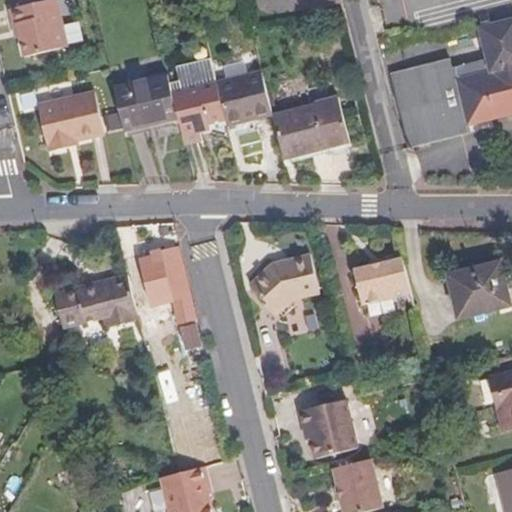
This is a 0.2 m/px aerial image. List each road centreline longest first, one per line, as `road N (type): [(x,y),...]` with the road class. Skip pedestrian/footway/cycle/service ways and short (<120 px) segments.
road 1 (residential): [(268,511),(197,205)]
road 2 (residential): [(403,211),(354,0)]
road 3 (residential): [(403,211),(197,205)]
road 4 (residential): [(197,205),(16,213)]
